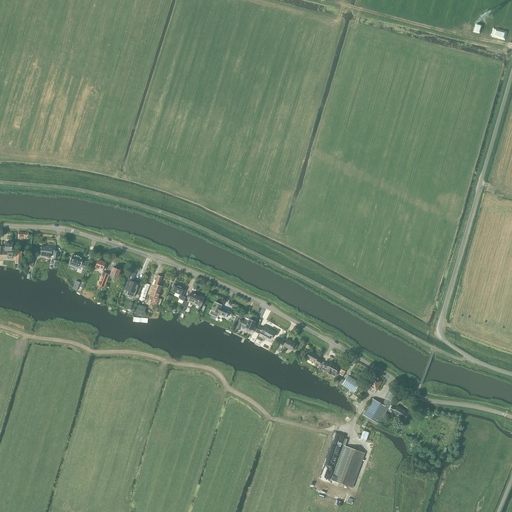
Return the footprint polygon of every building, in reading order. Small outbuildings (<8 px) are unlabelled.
[(0,254),(8,255),(7,258),(13,259),(14,251),(12,251),(13,243),(5,243),(5,247),(3,247),(0,246),(0,254)] [(41,246),(40,256),(51,257),(51,254),(54,255),(54,258),(57,258),(58,252),(55,251),(55,248),(41,246)] [(73,255),(70,262),(74,264),(73,267),(79,269),(80,267),(83,268),(81,274),(84,275),(86,269),(89,262),(83,260),(83,259),(73,255)] [(102,270),(105,263),(98,260),(95,267),(102,270)] [(117,278),(120,270),(113,268),(110,275),(117,278)] [(134,297),(139,284),(132,282),(136,273),(130,271),(128,276),(130,277),(125,290),(128,291),(127,295),(134,297)] [(104,288),(109,275),(103,272),(98,285),(104,288)] [(150,296),(151,296),(158,298),(159,296),(162,287),(159,286),(162,277),(157,275),(153,289),(151,294),(150,296)] [(181,289),(177,287),(177,286),(174,285),(171,291),(179,295),(178,297),(179,299),(184,301),(185,297),(183,296),(185,290),(181,288),(181,289)] [(194,294),(191,293),(187,301),(191,303),(193,300),(195,301),(194,303),(201,306),(205,298),(201,296),(200,297),(197,296),(195,295),(195,294),(194,294)] [(151,296),(149,304),(159,307),(162,300),(158,298),(151,296)] [(225,317),(228,311),(220,308),(221,305),(215,302),(211,310),(209,314),(217,317),(218,314),(225,317)] [(239,319),(235,328),(239,330),(241,325),(246,327),(245,327),(251,330),(250,332),(253,333),(256,327),(254,325),(255,322),(249,319),(247,324),(246,323),(246,322),(239,319)] [(274,332),(263,326),(262,328),(258,326),(255,332),(259,334),(259,333),(271,339),(274,332)] [(295,344),(287,339),(284,344),(281,342),(277,351),(279,353),(281,349),(284,350),(285,347),(291,350),(294,351),(297,345),(295,344)] [(319,366),(319,365),(322,360),(318,358),(318,357),(310,352),(306,358),(315,363),(314,363),(319,366)] [(322,367),(321,369),(334,376),(335,374),(338,367),(334,365),(329,363),(329,364),(325,362),(322,367)] [(365,385),(376,391),(382,381),(372,375),(365,385)] [(348,376),(342,385),(354,392),(360,384),(348,376)] [(395,393),(390,390),(385,397),(391,400),(395,393)] [(378,424),(392,402),(386,398),(382,405),(372,399),(363,415),(378,424)] [(395,408),(392,406),(388,411),(392,413),(392,412),(404,420),(408,413),(396,406),(395,408)] [(369,433),(363,431),(360,439),(366,441),(369,433)] [(365,454),(344,446),(332,480),(352,488),(365,454)]
